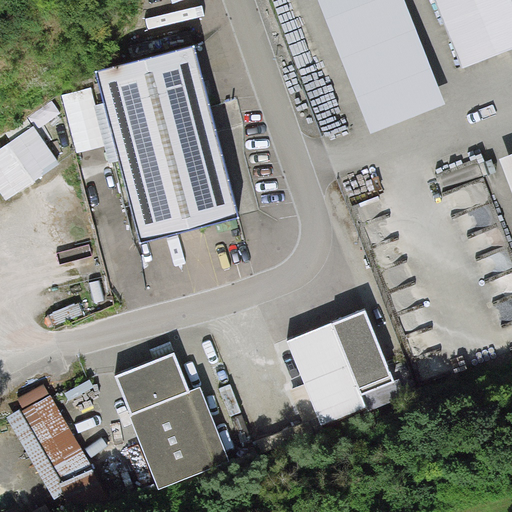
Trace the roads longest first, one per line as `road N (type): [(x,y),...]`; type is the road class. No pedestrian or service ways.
road 1 (residential): [(0,367),(281,284),(306,262),(312,221),(240,0)]
road 2 (unknown): [(511,114),(299,181)]
